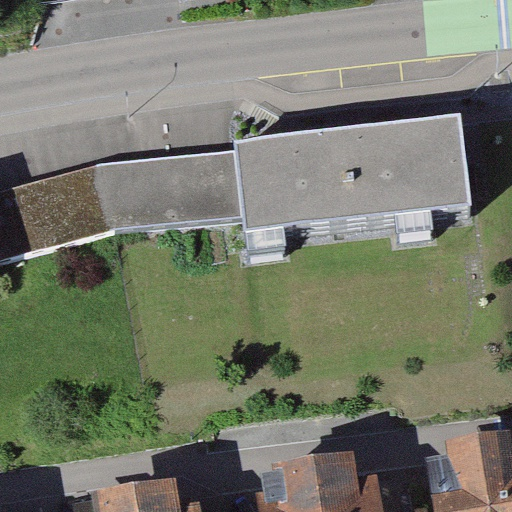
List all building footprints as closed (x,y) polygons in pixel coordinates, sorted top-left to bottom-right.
[(459,117),(97,163),(106,238),(242,221),(246,254),(473,226),(459,117)] [(97,163),(0,191),(0,265),(106,238),(97,163)] [(511,511),(511,460),(410,477),(415,511),(511,511)] [(362,511),(358,484),(243,499),(245,511),(362,511)] [(189,511),(187,500),(119,511),(189,511)]
